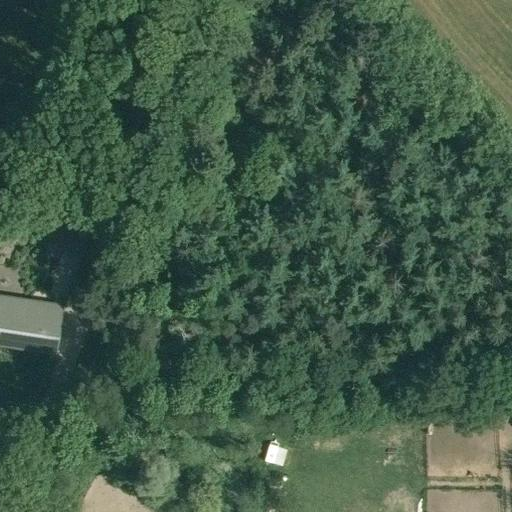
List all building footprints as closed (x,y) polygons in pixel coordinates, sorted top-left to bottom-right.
[(54,241),(81,250),(93,216),(74,210),(71,217),(63,215),(54,241)] [(0,222),(0,239),(12,235),(7,220),(0,222)] [(0,345),(55,354),(62,306),(0,296),(0,345)] [(488,412),(469,413),(469,436),(488,435),(488,412)] [(419,442),(438,442),(437,421),(418,422),(419,442)] [(376,454),(395,453),(393,423),(374,424),(376,454)]
